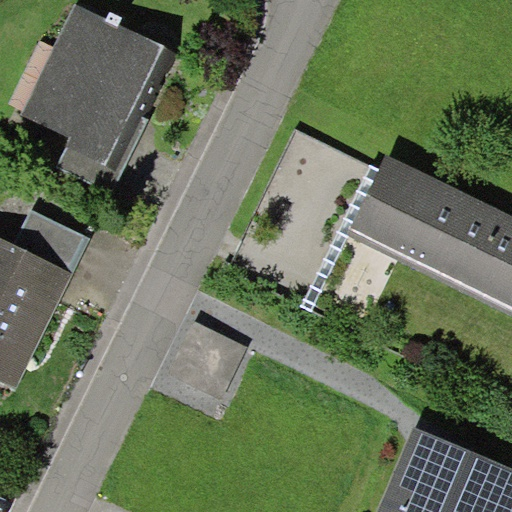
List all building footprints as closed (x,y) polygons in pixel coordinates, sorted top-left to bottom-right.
[(142,117),(178,42),(89,0),(77,0),(59,38),(68,42),(33,114),(84,138),(72,165),(117,187),(149,120),(142,117)] [(357,226),(511,300),(511,213),(392,155),(357,226)] [(31,208),(14,240),(63,266),(80,234),(31,208)] [(14,240),(0,233),(0,378),(3,380),(63,266),(14,240)] [(193,320),(168,371),(218,395),(243,344),(193,320)] [(511,476),(415,432),(378,511),(511,511),(511,476)]
